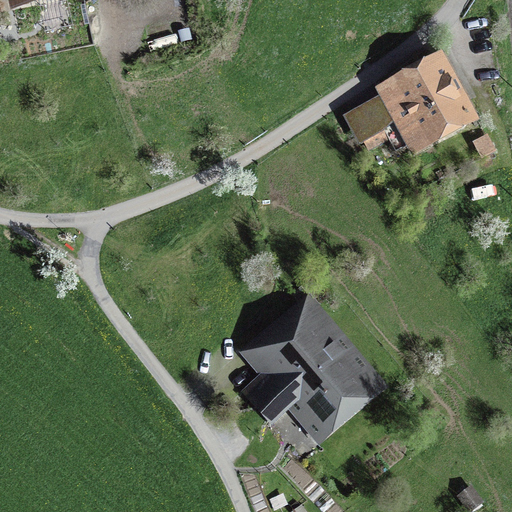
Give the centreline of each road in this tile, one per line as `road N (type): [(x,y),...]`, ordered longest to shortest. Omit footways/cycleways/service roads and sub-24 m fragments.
road 1 (track): [(461,0),(432,32),(283,139),(223,175),(105,222)]
road 2 (track): [(242,511),(171,389),(101,292),(93,256),(105,222)]
